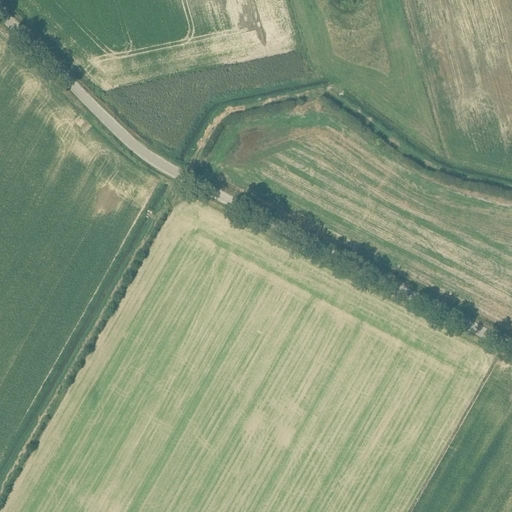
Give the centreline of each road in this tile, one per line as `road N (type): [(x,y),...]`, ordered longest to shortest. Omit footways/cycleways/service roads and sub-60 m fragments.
road 1 (unclassified): [(511,353),(180,181),(123,137),(0,15)]
road 2 (track): [(511,191),(427,171),(321,95),(221,118),(189,186)]
